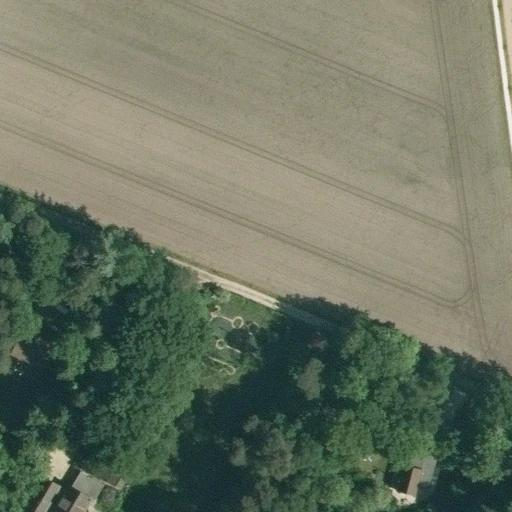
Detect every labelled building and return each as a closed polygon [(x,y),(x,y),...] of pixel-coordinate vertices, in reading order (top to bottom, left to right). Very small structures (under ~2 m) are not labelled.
[(35,314),(22,343),(54,357),(67,328),(35,314)] [(70,329),(66,337),(78,342),(81,334),(70,329)] [(51,404),(56,375),(38,372),(33,401),(51,404)] [(396,490),(415,495),(418,486),(426,488),(431,472),(436,454),(408,446),(403,464),(396,490)] [(133,463),(121,455),(105,480),(118,487),(133,463)] [(79,511),(88,498),(92,500),(102,484),(80,470),(70,486),(67,484),(60,497),(53,493),(57,486),(42,477),(20,511),(41,511),(42,511),(44,511),(79,511)]
